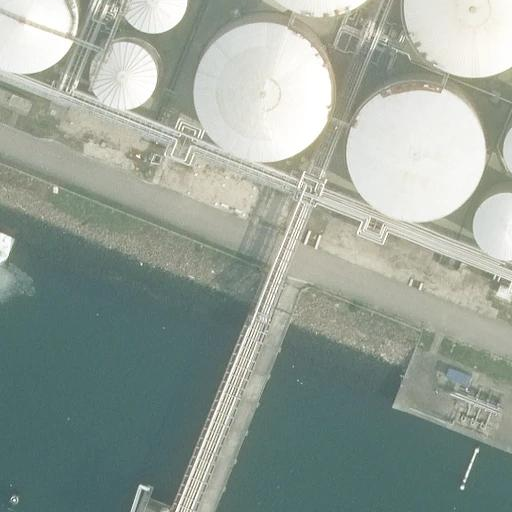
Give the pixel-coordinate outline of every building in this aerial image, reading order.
[(0,0),(0,55),(17,59),(34,58),(50,52),(63,41),(73,26),(77,10),(76,0),(0,0)] [(111,0),(116,10),(124,18),(135,24),(143,25),(155,24),(162,22),(174,11),(179,0),(178,0),(111,0)] [(511,0),(402,0),(403,9),(411,29),(425,46),(443,58),(464,63),(486,62),(506,54),(511,48),(511,0)] [(245,12),(225,20),(209,34),(197,52),(192,73),(193,94),(201,114),(215,131),(233,143),(254,148),(276,147),(296,139),(312,125),(324,107),(329,86),(328,64),(320,44),(306,28),(288,16),(267,11),(245,12)] [(81,77),(85,88),(94,97),(104,103),(113,104),(125,103),(131,100),(143,90),(148,79),(149,72),(147,55),(137,43),(122,35),(106,36),(91,44),(83,54),(80,65),(81,77)] [(399,72),(378,80),(362,94),(350,112),(345,133),(346,155),(354,175),(368,191),(386,203),(407,208),(429,207),(449,199),(465,185),(477,167),(482,146),(481,125),(473,104),(459,88),(441,76),(420,71),(399,72)] [(497,152),(502,164),(510,172),(511,173),(511,116),(508,119),(500,129),(497,140),(497,152)] [(466,232),(471,244),(479,252),(489,258),(498,259),(510,258),(511,257),(511,193),(508,191),(491,191),(476,199),(469,209),(465,220),(466,232)]
